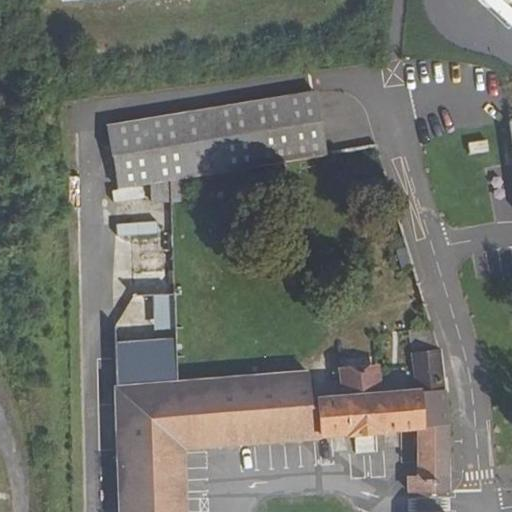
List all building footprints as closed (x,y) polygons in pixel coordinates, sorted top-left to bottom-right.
[(315,92),(245,104),(255,165),(325,153),(315,92)] [(175,116),(178,178),(190,175),(222,170),(255,165),(245,104),(175,116)] [(175,116),(107,127),(118,187),(140,184),(151,182),(169,179),(178,178),(175,116)] [(468,140),(469,153),(488,151),(487,138),(468,140)] [(178,178),(169,179),(171,202),(192,200),(190,175),(178,178)] [(169,179),(151,182),(152,203),(171,202),(169,179)] [(141,218),(141,231),(168,232),(169,219),(141,218)] [(165,249),(164,237),(133,237),(133,249),(165,249)] [(308,374),(116,389),(119,511),(184,511),(182,448),(321,437),(321,436),(347,434),(347,435),(382,433),(382,431),(418,428),(418,476),(408,477),(409,493),(448,493),(447,426),(439,351),(431,324),(410,331),(417,392),(378,395),(376,370),(341,373),(344,398),(310,401),(308,374)]
